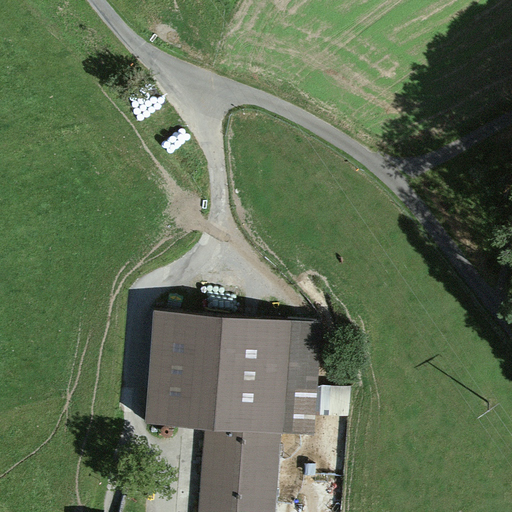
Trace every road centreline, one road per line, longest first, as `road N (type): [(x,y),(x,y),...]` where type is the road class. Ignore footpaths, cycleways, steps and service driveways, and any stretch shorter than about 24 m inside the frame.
road 1 (residential): [(92,0),(123,39),(160,66),(331,132),(391,175),(511,323)]
road 2 (track): [(511,116),(391,175)]
